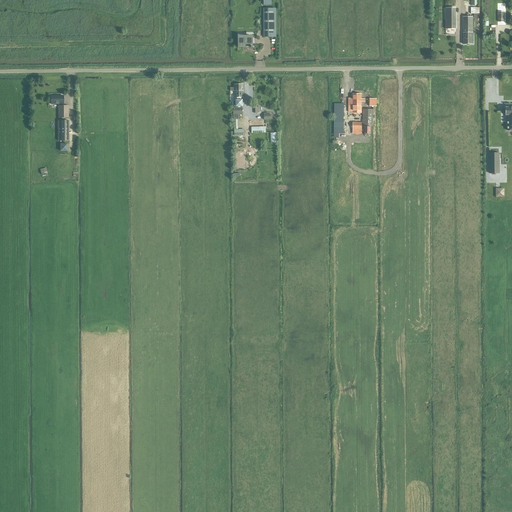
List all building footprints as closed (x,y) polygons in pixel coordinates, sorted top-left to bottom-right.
[(446,9),(446,29),(456,29),(456,9),(446,9)] [(275,10),(264,10),(264,37),(276,37),(275,10)] [(463,44),(473,44),(473,18),(463,18),(463,44)] [(239,44),(239,48),(246,48),(246,45),(254,45),(254,44),(253,44),(253,41),(252,41),(252,37),(239,37),(239,44)] [(244,97),(244,85),(234,85),(234,88),(231,88),(231,91),(235,91),(235,98),(244,97)] [(348,107),(348,113),(361,113),(361,107),(361,102),(365,102),(365,99),(363,99),(361,99),(361,94),(352,94),(352,104),(348,104),(348,107)] [(58,118),(62,118),(62,121),(58,121),(58,141),(69,141),(68,121),(65,121),(65,118),(68,118),(68,106),(62,106),(62,104),(63,104),(63,96),(51,96),(51,104),(58,104),(58,106),(58,118)] [(334,104),(334,127),(344,127),(344,104),(334,104)] [(234,118),(243,118),(243,108),(234,108),(234,118)] [(373,126),(373,110),(363,109),(363,125),(373,126)] [(234,120),(235,136),(244,136),(244,129),(238,129),(237,120),(234,120)] [(489,153),(490,173),(500,173),(499,153),(489,153)]
